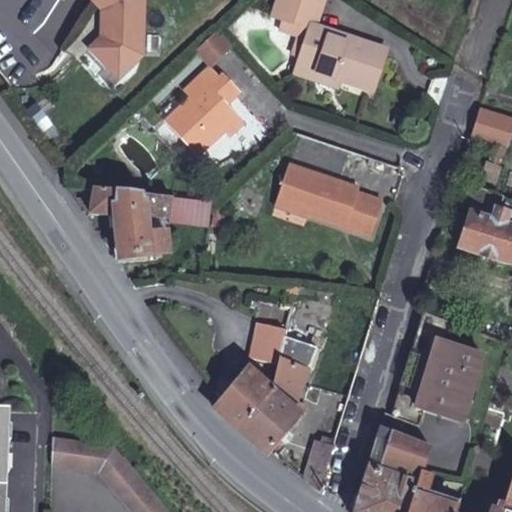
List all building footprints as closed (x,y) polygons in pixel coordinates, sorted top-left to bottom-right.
[(91,0),(101,10),(100,36),(89,48),(106,66),(119,53),(140,55),(141,31),(142,0),(91,0)] [(321,3),(312,0),(278,0),(271,19),(279,21),(298,28),(307,31),(295,68),(342,83),(371,93),(384,51),(313,27),(321,3)] [(298,28),(279,21),(276,30),(287,34),(298,28)] [(230,48),(217,35),(198,52),(211,66),(230,48)] [(119,53),(106,66),(117,77),(140,55),(119,53)] [(102,67),(89,74),(98,91),(111,84),(102,67)] [(223,132),(237,118),(225,106),(238,93),(222,75),(219,78),(209,68),(183,91),(190,98),(166,122),(197,156),(223,132)] [(342,83),(295,68),(292,77),(339,93),(342,83)] [(511,128),(511,121),(480,111),(472,138),(505,148),(511,129),(511,128)] [(244,125),(237,118),(223,132),(230,139),(244,125)] [(476,190),(491,195),(500,168),(498,168),(485,164),(476,190)] [(359,191),(287,167),(274,205),(309,216),(309,217),(370,236),(381,203),(357,195),(359,191)] [(170,220),(171,199),(93,189),(92,201),(90,215),(113,217),(118,261),(119,262),(169,256),(167,232),(147,232),(146,221),(166,220),(170,220)] [(499,197),(491,195),(476,190),(456,250),(511,268),(511,218),(495,213),(499,197)] [(184,200),(171,199),(170,220),(170,223),(182,224),(184,200)] [(184,200),(182,224),(195,226),(197,202),(184,200)] [(197,202),(195,226),(207,227),(210,203),(197,202)] [(309,216),(274,205),(272,211),(308,222),(309,217),(309,216)] [(167,232),(166,220),(146,221),(147,232),(167,232)] [(416,400),(463,417),(482,356),(443,344),(449,325),(422,314),(397,393),(416,400)] [(278,363),(279,361),(287,327),(262,321),(253,357),(278,363)] [(278,363),(272,389),(272,390),(238,431),(265,455),(270,449),(301,415),(293,409),(307,371),(279,361),(278,363)] [(212,408),(238,431),(272,390),(272,389),(247,368),(219,399),(212,408)] [(416,400),(397,393),(390,417),(417,427),(421,412),(461,423),(463,417),(416,400)] [(405,511),(418,475),(427,448),(378,430),(352,511),(405,511)] [(52,468),(60,469),(96,473),(99,445),(61,440),(53,439),(52,468)] [(334,448),(315,442),(303,480),(318,494),(334,448)] [(110,447),(99,445),(96,473),(99,473),(103,478),(122,461),(110,447)] [(164,511),(122,461),(103,478),(131,511),(164,511)] [(501,511),(511,511),(511,474),(503,504),(503,509),(501,511)] [(455,511),(456,510),(426,499),(432,480),(418,475),(405,511),(455,511)] [(501,511),(503,509),(503,504),(495,502),(493,508),(489,507),(487,511),(501,511)]
